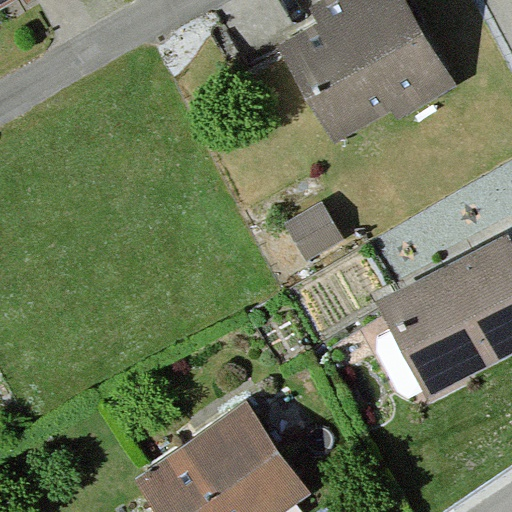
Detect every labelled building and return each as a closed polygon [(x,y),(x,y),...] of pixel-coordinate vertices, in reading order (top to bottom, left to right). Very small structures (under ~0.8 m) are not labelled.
[(0,0),(0,16),(29,0),(0,0)] [(437,0),(372,0),(303,28),(343,128),(469,77),(437,0)] [(511,259),(500,235),(364,300),(412,401),(511,354),(511,259)] [(249,388),(134,465),(161,499),(169,511),(214,511),(216,511),(215,511),(288,511),(318,492),(249,388)] [(215,511),(216,511),(214,511),(169,511),(161,499),(139,511),(215,511)]
